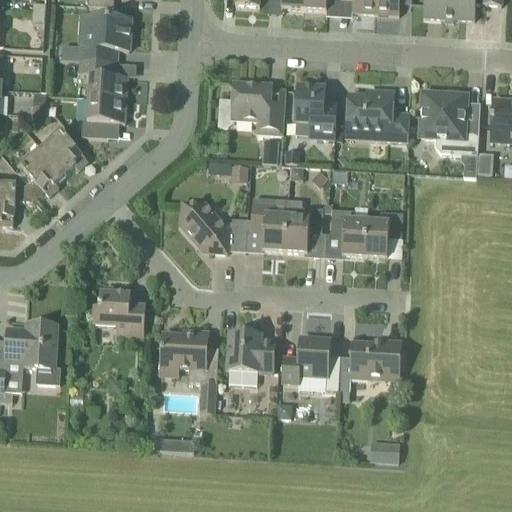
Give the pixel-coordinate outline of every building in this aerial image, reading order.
[(88,0),(88,9),(90,9),(115,11),(116,0),(139,1),(138,0),(88,0)] [(235,0),(235,10),(259,12),(260,0),(235,0)] [(305,15),(305,0),(281,0),(281,13),(305,15)] [(305,0),(305,15),(326,16),(327,5),(340,6),(340,0),(305,0)] [(376,19),(377,0),(340,0),(340,6),(353,6),(352,18),(376,19)] [(412,10),(412,0),(377,0),(376,19),(399,21),(400,9),(412,10)] [(425,0),(424,22),(474,25),(475,0),(425,0)] [(483,0),(483,9),(501,11),(502,0),(483,0)] [(32,18),(44,19),(45,9),(33,8),(32,18)] [(90,9),(89,21),(114,22),(115,11),(90,9)] [(44,19),(32,18),(32,28),(44,29),(44,19)] [(82,65),(82,66),(103,67),(104,54),(129,56),(131,24),(114,22),(89,21),(82,21),(79,64),(82,65)] [(116,67),(103,67),(82,66),(81,79),(92,79),(90,104),(126,106),(128,82),(116,81),(116,67)] [(231,133),(232,125),(258,127),(257,139),(283,140),(286,96),(272,96),(272,90),(234,88),(233,105),(220,104),(218,132),(231,133)] [(298,92),(296,128),(311,129),(310,142),(335,143),(337,108),(324,107),(325,93),(298,92)] [(347,133),(365,134),(364,145),(407,147),(409,119),(393,118),(394,98),(376,97),(375,103),(349,101),(347,133)] [(436,152),(441,159),(477,161),(478,149),(479,129),(464,129),(466,102),(423,99),(420,145),(436,146),(436,152)] [(81,129),(81,142),(108,143),(109,128),(125,129),(126,106),(90,104),(89,129),(81,129)] [(511,104),(493,104),(491,139),(490,149),(511,150),(511,104)] [(46,111),(33,110),(32,120),(45,121),(46,111)] [(88,167),(60,135),(41,152),(42,153),(41,153),(66,181),(75,173),(78,176),(88,167)] [(56,190),(66,181),(41,153),(31,162),(30,161),(20,171),(33,186),(28,190),(26,190),(33,207),(45,197),(49,201),(59,193),(56,190)] [(299,169),(300,157),(285,155),(284,168),(299,169)] [(464,170),(463,182),(476,183),(476,180),(477,171),(464,170)] [(232,172),(231,185),(231,186),(248,187),(248,172),(232,172)] [(319,176),(311,185),(320,193),(328,184),(319,176)] [(391,180),(390,193),(403,194),(404,180),(391,180)] [(16,206),(33,207),(26,190),(0,187),(0,226),(0,229),(0,230),(13,231),(14,213),(15,213),(16,206)] [(262,256),(286,257),(289,206),(275,206),(253,204),(253,211),(252,225),(252,236),(264,236),(262,256)] [(289,206),(286,257),(308,259),(309,239),(322,240),(323,215),(302,214),(302,207),(289,206)] [(203,207),(183,208),(181,231),(205,257),(227,259),(229,233),(203,207)] [(342,261),(346,261),(366,262),(368,228),(354,227),(354,216),(332,215),(332,219),(331,240),(330,241),(344,241),(342,261)] [(382,227),(368,226),(366,262),(387,264),(389,244),(402,245),(403,219),(382,218),(382,227)] [(100,297),(99,313),(95,313),(95,330),(117,331),(117,341),(144,343),(146,311),(130,310),(131,298),(116,298),(116,296),(113,292),(108,291),(104,295),(104,297),(100,297)] [(5,363),(5,371),(10,371),(24,372),(37,372),(36,389),(59,391),(60,374),(55,373),(57,337),(58,330),(26,328),(26,334),(7,333),(7,337),(6,345),(5,363)] [(161,371),(180,372),(190,373),(189,385),(202,386),(200,419),(216,420),(218,374),(206,374),(207,354),(208,337),(203,337),(193,336),(193,337),(193,341),(163,339),(161,371)] [(231,339),(228,374),(273,376),(275,347),(261,346),(261,341),(231,339)] [(341,363),(329,362),(330,345),(300,343),(299,363),(287,362),(285,389),(299,389),(299,380),(328,382),(327,396),(339,397),(341,363)] [(353,348),(351,384),(399,385),(401,347),(374,346),(374,350),(353,348)] [(0,406),(3,407),(13,408),(14,398),(3,397),(5,373),(0,373),(0,406)] [(291,424),(292,409),(278,409),(278,423),(291,424)] [(128,452),(133,452),(145,453),(146,437),(134,437),(129,436),(128,452)] [(400,469),(400,448),(384,447),(384,468),(400,469)]
